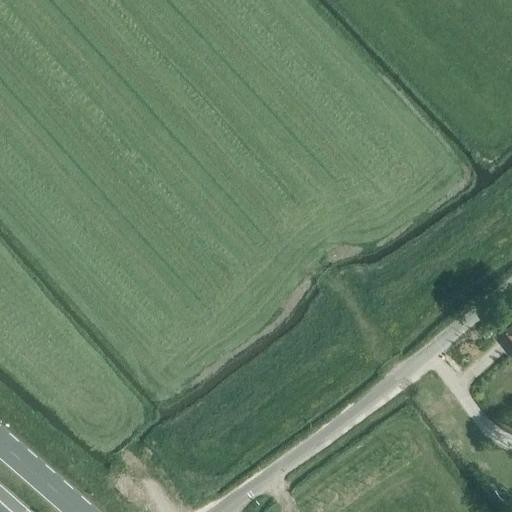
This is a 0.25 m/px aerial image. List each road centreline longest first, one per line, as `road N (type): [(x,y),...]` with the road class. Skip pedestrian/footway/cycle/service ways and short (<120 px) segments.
road 1 (unclassified): [(218,511),(511,284)]
road 2 (track): [(290,238),(408,370)]
